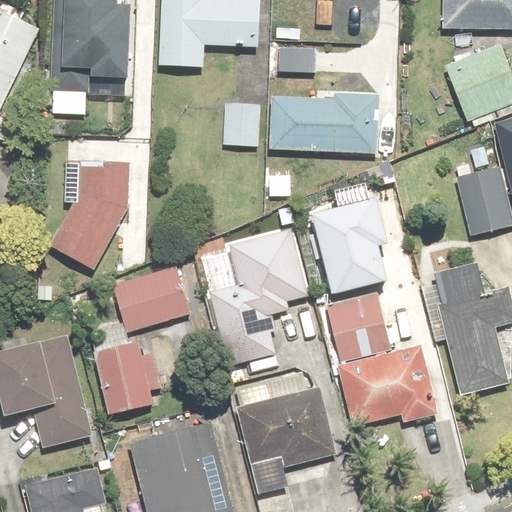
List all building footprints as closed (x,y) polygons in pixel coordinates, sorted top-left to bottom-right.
[(55,0),(48,90),(127,96),(134,1),(121,0),(120,0),(55,0)] [(202,63),(202,41),(258,42),(258,0),(153,0),(153,62),(202,63)] [(279,0),(280,22),(389,23),(389,0),(279,0)] [(511,0),(438,0),(438,24),(511,22),(511,0)] [(0,111),(37,18),(0,3),(0,111)] [(511,70),(503,46),(445,66),(465,125),(511,108),(511,70)] [(384,89),(269,89),(270,146),(384,145),(384,89)] [(259,104),(228,104),(227,147),(258,147),(259,104)] [(511,118),(493,124),(511,199),(511,118)] [(511,225),(496,165),(447,178),(464,241),(511,228),(511,225)] [(121,232),(134,179),(91,174),(87,197),(50,247),(89,276),(121,232)] [(319,212),(335,290),(390,278),(382,243),(388,242),(379,200),(319,212)] [(222,235),(229,287),(208,290),(217,354),(274,346),(267,294),(298,290),(289,226),(222,235)] [(510,321),(502,289),(486,292),(479,263),(427,276),(457,398),(508,386),(493,325),(510,321)] [(176,268),(111,285),(123,327),(187,310),(176,268)] [(427,407),(419,345),(389,349),(381,289),(327,296),(343,417),(427,407)] [(69,329),(0,351),(0,357),(12,416),(32,409),(40,448),(90,431),(69,329)] [(140,341),(85,355),(100,411),(155,397),(140,341)] [(320,385),(228,407),(247,484),(339,462),(320,385)] [(228,511),(205,421),(126,441),(143,511),(228,511)] [(90,511),(82,467),(24,484),(29,511),(90,511)]
